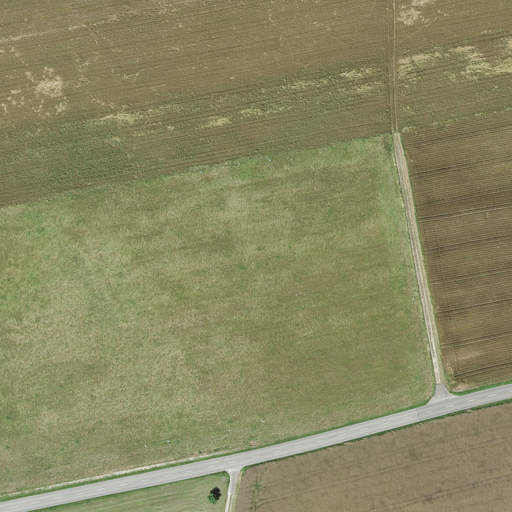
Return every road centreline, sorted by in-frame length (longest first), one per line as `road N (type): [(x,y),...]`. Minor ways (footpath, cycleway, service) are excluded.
road 1 (tertiary): [(236,461),(511,392)]
road 2 (track): [(443,406),(395,137)]
road 3 (tertiary): [(236,461),(0,510)]
